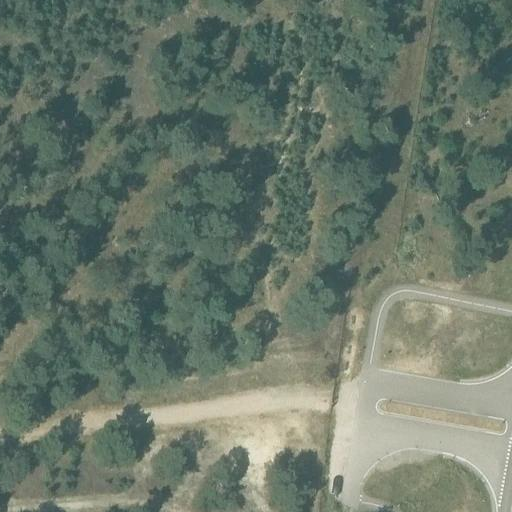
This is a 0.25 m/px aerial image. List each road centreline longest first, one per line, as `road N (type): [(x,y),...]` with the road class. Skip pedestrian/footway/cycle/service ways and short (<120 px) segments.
road 1 (track): [(0,436),(293,402),(362,408)]
road 2 (unclassified): [(362,408),(377,429),(497,448),(511,435)]
road 3 (unclassified): [(511,417),(507,408),(385,388),(362,408)]
road 4 (track): [(160,511),(0,510)]
